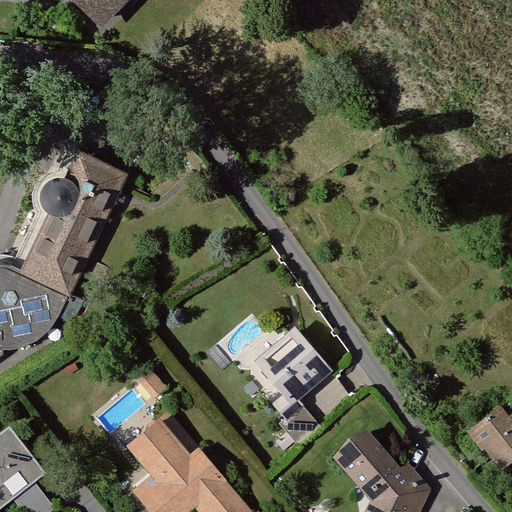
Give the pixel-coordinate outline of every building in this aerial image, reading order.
[(91,0),(109,17),(125,0),(91,0)] [(47,215),(24,263),(21,271),(69,294),(127,175),(79,151),(68,174),(66,179),(73,183),(78,191),(78,198),(77,205),(73,212),(67,217),(56,217),(47,215)] [(38,214),(16,258),(24,263),(47,215),(41,206),(40,198),(41,189),(47,182),(55,178),(66,179),(68,174),(59,172),(51,174),(43,178),(35,187),(32,196),(34,208),(38,214)] [(41,206),(47,215),(56,217),(67,217),(73,212),(77,205),(78,198),(78,191),(73,183),(66,179),(55,178),(47,182),(41,189),(40,198),(41,206)] [(0,263),(11,264),(21,271),(24,263),(16,258),(14,257),(6,255),(0,255),(0,263)] [(0,351),(2,352),(21,349),(35,343),(55,326),(60,316),(72,323),(84,301),(69,294),(21,271),(11,264),(0,263),(0,351)] [(298,400),(332,371),(293,327),(253,362),(281,396),(271,405),(285,420),(303,406),(298,400)] [(168,386),(154,369),(141,380),(155,397),(168,386)] [(321,427),(303,406),(285,420),(280,424),(299,446),(321,427)] [(502,406),(468,433),(482,452),(485,450),(502,471),(511,463),(511,414),(510,416),(502,406)] [(192,453),(201,446),(170,410),(162,417),(192,453)] [(192,453),(162,417),(127,445),(152,475),(133,490),(151,511),(189,511),(196,507),(199,511),(254,511),(255,511),(201,446),(192,453)] [(0,436),(0,511),(15,501),(23,511),(51,511),(57,508),(37,483),(49,474),(11,427),(0,436)] [(419,511),(431,489),(409,464),(400,468),(366,429),(333,457),(370,502),(364,511),(419,511)]
